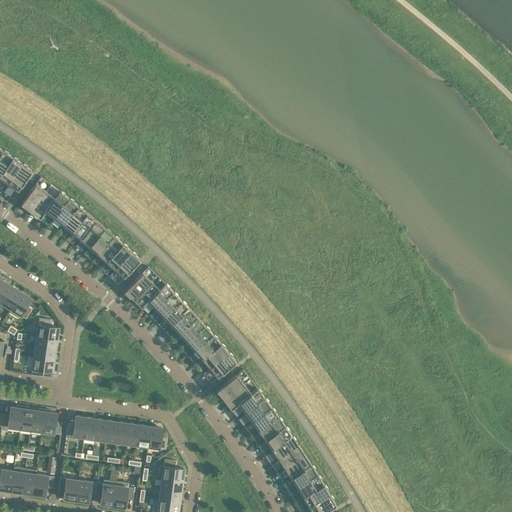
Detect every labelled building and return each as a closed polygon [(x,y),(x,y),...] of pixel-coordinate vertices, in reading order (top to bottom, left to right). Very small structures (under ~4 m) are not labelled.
[(0,152),(0,173),(12,156),(2,150),(0,152)] [(0,173),(0,177),(8,182),(21,163),(12,156),(0,173)] [(31,170),(21,163),(8,182),(17,189),(31,170)] [(20,203),(30,210),(50,183),(40,176),(20,203)] [(30,210),(39,217),(59,190),(50,183),(30,210)] [(45,209),(53,216),(68,197),(59,190),(39,217),(45,209)] [(53,216),(62,223),(77,205),(68,197),(53,216)] [(62,223),(71,231),(86,212),(77,205),(62,223)] [(71,231),(80,238),(95,219),(86,212),(71,231)] [(80,238),(89,245),(104,227),(96,220),(95,219),(80,238)] [(89,245),(97,253),(113,234),(104,227),(89,245)] [(97,253),(106,260),(122,242),(113,234),(97,253)] [(114,268),(131,250),(122,242),(106,260),(114,268)] [(114,268),(123,276),(139,258),(131,250),(114,268)] [(124,290),(133,298),(156,274),(147,266),(124,290)] [(133,298),(141,306),(164,282),(156,274),(133,298)] [(0,283),(0,302),(1,303),(12,285),(3,279),(0,283)] [(148,299),(155,307),(173,291),(164,282),(141,306),(148,299)] [(1,303),(10,309),(21,291),(12,285),(1,303)] [(23,292),(21,291),(10,309),(8,312),(18,318),(20,315),(26,318),(32,308),(26,304),(30,298),(22,293),(23,292)] [(155,307),(163,315),(181,299),(173,291),(155,307)] [(163,315),(171,324),(189,307),(181,299),(163,315)] [(171,324),(179,332),(197,316),(189,307),(171,324)] [(179,332),(187,340),(205,324),(197,316),(179,332)] [(39,317),(36,335),(57,338),(57,336),(56,336),(57,327),(49,325),(50,319),(39,317)] [(187,340),(194,349),(212,333),(206,326),(205,324),(187,340)] [(194,349),(202,358),(220,342),(212,333),(194,349)] [(55,349),(57,338),(36,335),(34,346),(55,349)] [(202,358),(209,366),(228,351),(220,342),(202,358)] [(34,346),(33,356),(54,359),(55,349),(34,346)] [(235,360),(228,351),(209,366),(217,375),(235,360)] [(52,370),(54,359),(33,356),(31,374),(42,376),(43,369),(52,370)] [(216,389),(223,399),(250,378),(242,369),(216,389)] [(223,399),(230,408),(257,387),(250,378),(223,399)] [(238,402),(245,411),(264,396),(257,387),(230,408),(231,408),(238,402)] [(245,411),(252,420),(271,406),(264,396),(245,411)] [(8,426),(19,428),(22,405),(16,405),(16,406),(10,405),(9,414),(3,413),(1,425),(0,429),(7,430),(8,426)] [(29,406),(22,405),(19,428),(30,429),(33,409),(29,408),(29,406)] [(252,420),(258,429),(278,415),(271,406),(252,420)] [(30,429),(41,431),(44,409),(38,408),(38,409),(33,409),(30,429)] [(60,434),(61,422),(55,421),(56,412),(51,411),(51,409),(44,409),(41,431),(60,434)] [(67,422),(66,434),(83,437),(86,416),(75,415),(74,423),(67,422)] [(258,429),(265,438),(284,425),(279,417),(278,415),(258,429)] [(97,418),(86,416),(83,437),(94,438),(97,418)] [(107,419),(97,418),(94,438),(104,440),(107,419)] [(118,421),(107,419),(104,440),(115,441),(118,421)] [(129,422),(118,421),(115,441),(126,443),(129,422)] [(139,424),(129,422),(126,443),(137,444),(139,424)] [(150,425),(139,424),(137,444),(147,446),(150,425)] [(152,425),(150,425),(147,446),(165,448),(167,437),(160,436),(161,428),(152,427),(152,425)] [(265,438),(271,448),(291,434),(284,425),(265,438)] [(271,448),(278,457),(297,444),(291,434),(271,448)] [(284,467),(304,454),(297,444),(278,457),(284,467)] [(284,467),(290,476),(311,463),(304,454),(284,467)] [(54,473),(56,457),(49,456),(46,472),(54,473)] [(158,476),(182,479),(182,477),(181,477),(183,468),(175,467),(176,460),(164,458),(163,465),(159,464),(158,476)] [(290,476),(297,486),(317,473),(311,464),(311,463),(290,476)] [(17,491),(21,492),(25,468),(13,466),(13,470),(10,492),(16,493),(17,491)] [(13,470),(1,468),(0,475),(0,488),(4,489),(3,491),(10,492),(13,470)] [(32,495),(35,473),(36,469),(25,468),(21,492),(26,493),(25,494),(32,495)] [(45,486),(52,487),(53,475),(35,473),(32,495),(38,496),(39,494),(44,495),(45,486)] [(297,486),(303,496),(323,483),(317,473),(297,486)] [(75,500),(78,479),(59,476),(58,487),(64,488),(63,497),(68,498),(68,499),(75,500)] [(161,476),(160,487),(181,490),(182,479),(158,476),(161,476)] [(93,481),(78,479),(75,500),(82,501),(82,500),(88,501),(89,492),(95,493),(96,481),(93,481)] [(112,506),(115,481),(103,479),(103,482),(96,481),(95,493),(101,493),(100,502),(105,503),(105,505),(112,506)] [(128,482),(115,481),(112,506),(119,507),(119,505),(124,506),(126,497),(132,498),(134,487),(127,486),(128,482)] [(303,496),(309,505),(329,493),(323,483),(303,496)] [(158,498),(179,501),(181,490),(160,487),(158,498)] [(329,493),(309,505),(312,511),(320,511),(335,503),(329,493)] [(158,498),(156,511),(168,511),(169,510),(178,511),(179,501),(158,498)]
